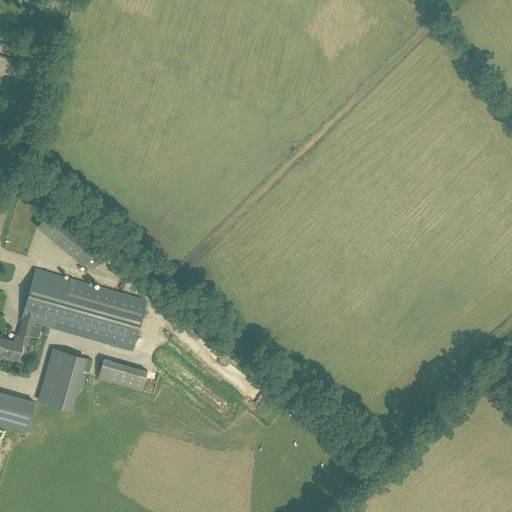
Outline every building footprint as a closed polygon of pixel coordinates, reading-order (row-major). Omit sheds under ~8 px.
[(83,265),(89,257),(102,242),(56,203),(37,226),(83,265)] [(22,320),(17,336),(15,336),(13,341),(1,338),(0,339),(0,356),(9,359),(10,357),(18,359),(22,345),(28,347),(31,336),(38,338),(42,326),(34,324),(34,323),(133,351),(142,318),(144,310),(147,300),(35,269),(21,319),(22,320)] [(53,349),(39,400),(61,406),(70,409),(85,358),(76,355),(53,349)] [(142,390),(148,370),(103,358),(98,378),(142,390)] [(0,391),(0,424),(26,432),(34,402),(0,391)]
